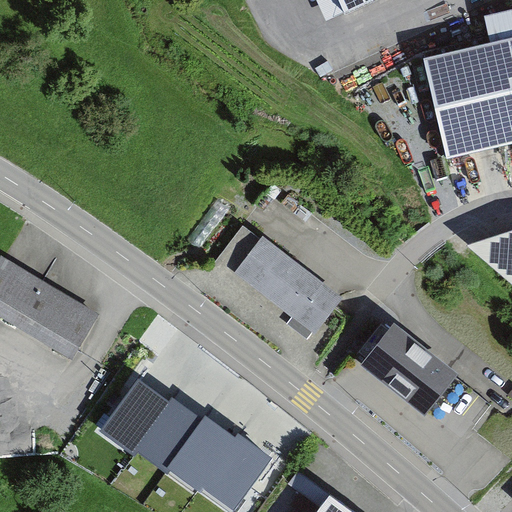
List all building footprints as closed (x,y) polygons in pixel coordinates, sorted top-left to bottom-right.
[(338,0),(350,24),(400,0),(338,0)] [(511,44),(436,62),(460,164),(511,152),(511,44)] [(511,236),(471,249),(511,285),(511,236)] [(236,274),(293,318),(287,325),(310,343),(343,300),(264,239),(236,274)] [(0,321),(75,367),(104,321),(5,261),(0,269),(0,321)] [(424,415),(454,377),(393,330),(363,369),(424,415)] [(234,505),(270,457),(239,435),(236,439),(205,416),(202,421),(175,401),(171,406),(140,383),(104,432),(134,454),(139,448),(166,468),(169,463),(202,487),(204,483),(234,505)] [(352,511),(330,496),(318,511),(352,511)]
